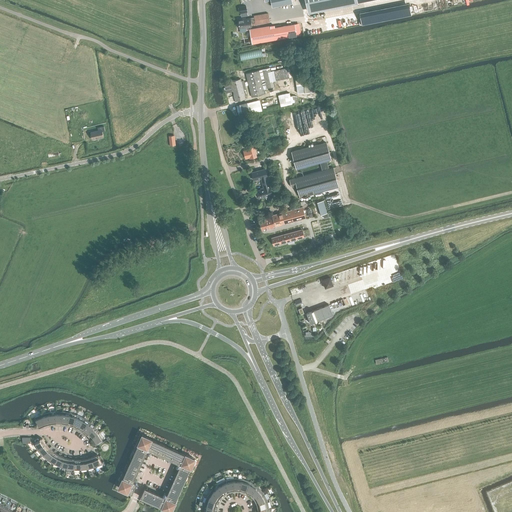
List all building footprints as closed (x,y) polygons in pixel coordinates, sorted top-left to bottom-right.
[(305,0),(307,9),(347,1),(352,4),(370,0),(305,0)] [(268,13),(254,15),(254,17),(255,22),(256,24),(263,23),(268,22),(269,22),(268,13)] [(245,17),(238,18),(240,28),(241,28),(241,32),(247,31),(246,27),(252,26),(251,23),(255,22),(254,17),(250,18),(250,17),(245,18),(245,17)] [(297,36),(295,24),(275,27),(277,39),(297,36)] [(252,43),(277,39),(275,27),(274,25),(269,26),(264,27),(250,29),(252,43)] [(270,67),(262,69),(266,88),(274,86),(273,81),(276,80),(278,80),(276,70),(274,71),(271,71),(270,67)] [(287,67),(276,70),(278,80),(292,77),(290,69),(288,69),(287,67)] [(265,93),(259,70),(246,73),(251,96),(265,93)] [(295,78),(295,81),(297,93),(304,92),(302,80),(303,80),(303,77),(301,77),(301,75),(302,75),(301,71),(296,72),(296,75),(296,78),(295,78)] [(232,80),(230,81),(232,87),(236,101),(246,98),(245,95),(247,94),(246,91),(244,92),(243,88),(246,88),(244,80),(241,81),(241,78),(232,80)] [(224,84),(227,92),(232,91),(233,91),(232,88),(230,82),(224,84)] [(308,85),(304,85),(305,92),(305,93),(308,92),(315,91),(314,83),(308,83),(308,85)] [(289,92),(278,95),(281,106),(292,104),(292,102),(295,102),(295,103),(299,102),(298,102),(297,96),(296,96),(293,95),(290,96),(289,92)] [(259,99),(248,102),(251,113),(261,110),(259,99)] [(91,132),(92,139),(104,137),(103,131),(105,130),(104,126),(98,127),(98,130),(91,132)] [(290,179),(292,187),(296,185),(300,197),(338,186),(333,167),(329,168),(327,160),(332,159),(327,141),(291,151),(296,169),(320,162),(322,170),(290,179)] [(250,150),(245,151),(247,158),(252,156),(252,157),(257,156),(254,144),(249,145),(250,150)] [(257,196),(258,196),(259,198),(269,195),(269,196),(273,195),(271,189),(270,186),(270,187),(267,176),(268,176),(266,169),(252,172),(254,179),(253,179),(254,180),(261,178),(263,187),(260,188),(261,189),(257,190),(257,192),(256,192),(256,193),(257,194),(257,195),(257,196)] [(320,215),(326,213),(323,200),(317,202),(320,215)] [(275,226),(305,218),(302,207),(260,218),(263,230),(275,226)] [(302,229),(279,236),(272,237),(274,245),(304,237),(302,229)] [(331,277),(322,279),(325,288),(333,285),(331,277)] [(333,314),(329,304),(307,313),(311,323),(333,314)] [(56,422),(57,422),(56,411),(50,412),(49,412),(48,412),(51,423),(54,422),(54,424),(56,424),(56,422)] [(51,423),(48,412),(44,414),(43,413),(42,414),(45,424),(49,423),(49,425),(51,425),(51,423)] [(73,425),(77,414),(72,413),(70,412),(68,423),(71,424),(70,426),(72,427),(73,425)] [(40,427),(45,424),(42,414),(40,414),(40,415),(35,417),(40,427)] [(78,427),(83,417),(79,415),(77,414),(77,415),(77,414),(73,425),(76,426),(75,428),(77,429),(78,427)] [(83,430),(90,421),(85,418),(84,417),(83,417),(78,427),(81,429),(80,431),(82,432),(83,430)] [(87,434),(95,426),(91,423),(91,422),(90,421),(83,430),(86,432),(84,434),(86,435),(87,434)] [(91,438),(100,431),(96,427),(95,426),(87,434),(90,436),(88,438),(89,439),(91,438)] [(100,431),(91,438),(94,443),(96,442),(98,444),(104,441),(102,438),(104,437),(101,433),(100,431)] [(146,452),(147,448),(142,435),(138,444),(139,444),(123,478),(119,487),(128,491),(132,493),(136,483),(136,482),(137,482),(137,481),(137,480),(136,479),(135,479),(135,480),(134,479),(146,452)] [(179,466),(179,467),(180,467),(182,463),(195,458),(186,454),(186,455),(151,439),(142,435),(147,448),(146,452),(147,452),(148,452),(148,453),(149,453),(150,453),(150,452),(150,451),(151,450),(175,461),(177,462),(178,463),(177,464),(176,464),(176,465),(176,466),(177,466),(178,466),(179,466)] [(37,450),(46,443),(43,438),(33,443),(36,448),(37,450)] [(42,455),(50,447),(47,445),(49,443),(48,442),(46,443),(37,450),(41,454),(42,455)] [(46,459),(47,460),(54,451),(51,449),(53,447),(51,446),(50,447),(42,455),(46,459)] [(53,464),(54,464),(59,454),(56,452),(57,450),(55,449),(54,451),(47,460),(52,463),(53,464)] [(58,466),(60,467),(64,456),(61,455),(62,453),(60,452),(59,454),(54,464),(58,466)] [(67,469),(69,458),(66,457),(67,455),(65,454),(64,456),(60,467),(65,468),(67,469)] [(97,454),(92,457),(95,467),(97,467),(97,466),(102,464),(97,454)] [(86,458),(88,469),(93,468),(94,468),(95,467),(92,457),(88,458),(88,456),(86,456),(86,458)] [(166,496),(171,511),(175,502),(190,467),(191,467),(195,458),(182,463),(180,467),(179,467),(167,493),(166,494),(166,493),(165,492),(164,492),(164,493),(163,493),(163,494),(164,495),(163,495),(166,496)] [(225,480),(229,490),(232,490),(232,492),(235,491),(234,489),(235,489),(233,478),(227,479),(225,480)] [(234,478),(233,478),(235,489),(238,489),(238,491),(240,492),(240,489),(242,478),(235,478),(234,478)] [(242,478),(240,489),(243,490),(243,492),(245,493),(246,491),(250,481),(244,479),(242,478)] [(219,486),(224,493),(227,491),(228,493),(230,492),(229,490),(225,480),(219,483),(218,484),(219,486)] [(250,481),(246,491),(248,493),(247,494),(249,496),(250,494),(257,486),(252,482),(250,481)] [(211,490),(220,497),(222,494),(224,496),(225,495),(224,493),(219,486),(215,490),(213,488),(211,489),(211,490)] [(257,486),(250,494),(253,497),(251,498),(252,500),(254,498),(263,492),(259,487),(257,486)] [(162,507),(171,511),(166,496),(163,495),(145,487),(141,496),(162,506),(162,507)] [(207,497),(217,501),(219,499),(220,500),(222,498),(220,497),(211,490),(208,495),(207,497)] [(263,492),(254,498),(256,501),(254,502),(255,504),(257,503),(267,499),(264,494),(264,493),(263,492)] [(207,505),(215,507),(216,504),(218,504),(219,503),(217,502),(217,501),(207,497),(205,503),(204,505),(207,505)] [(267,499),(257,503),(257,507),(255,507),(256,509),(258,509),(269,508),(268,501),(267,499)]
